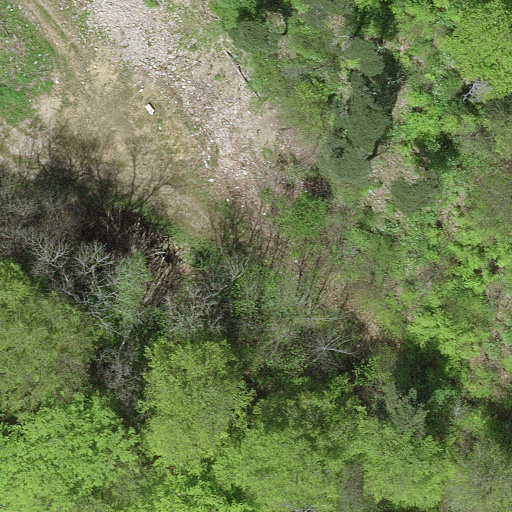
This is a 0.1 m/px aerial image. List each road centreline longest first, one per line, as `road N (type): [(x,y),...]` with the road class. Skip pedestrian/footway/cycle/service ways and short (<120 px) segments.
road 1 (track): [(22,0),(138,162),(511,419)]
road 2 (track): [(0,170),(74,177),(138,162)]
